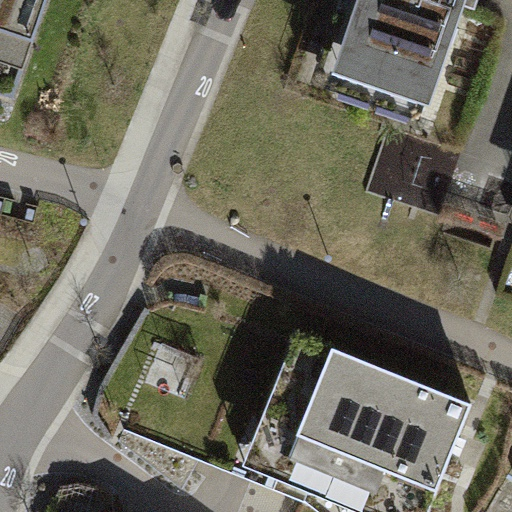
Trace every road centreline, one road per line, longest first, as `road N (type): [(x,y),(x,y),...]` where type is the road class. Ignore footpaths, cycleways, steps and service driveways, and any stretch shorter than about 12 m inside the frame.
road 1 (residential): [(0,476),(27,414),(112,281),(146,205)]
road 2 (residential): [(146,205),(235,0)]
road 3 (residential): [(0,166),(146,205)]
